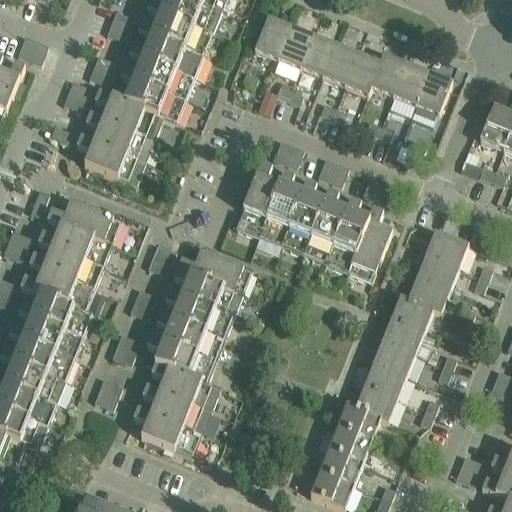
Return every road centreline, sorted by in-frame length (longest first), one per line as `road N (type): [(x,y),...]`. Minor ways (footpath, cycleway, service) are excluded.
road 1 (residential): [(205,243),(252,126),(436,199)]
road 2 (residential): [(428,511),(511,301)]
road 3 (residential): [(436,199),(493,46)]
road 4 (residential): [(0,189),(69,49)]
